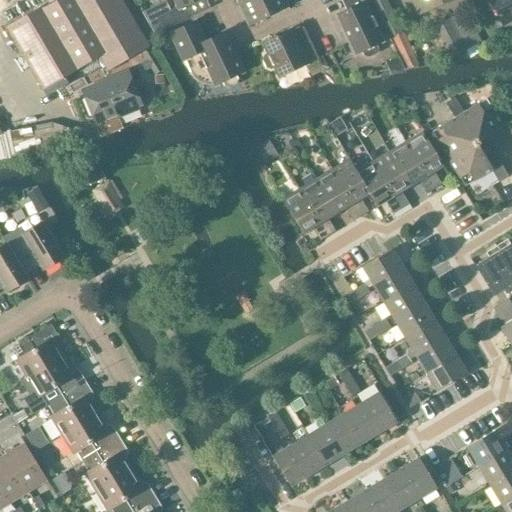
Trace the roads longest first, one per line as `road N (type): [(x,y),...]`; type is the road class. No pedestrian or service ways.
road 1 (residential): [(0,334),(56,302),(80,308),(204,511)]
road 2 (residential): [(294,511),(510,386)]
road 3 (residential): [(317,257),(367,227),(386,231),(426,208),(456,254)]
road 4 (residential): [(510,386),(480,334),(488,306),(456,254)]
